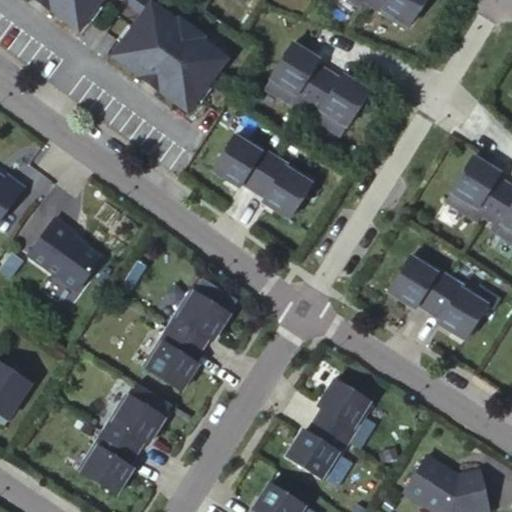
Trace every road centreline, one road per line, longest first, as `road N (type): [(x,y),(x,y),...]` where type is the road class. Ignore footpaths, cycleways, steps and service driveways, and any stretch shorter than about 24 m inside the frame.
road 1 (residential): [(0,88),(296,306)]
road 2 (residential): [(296,306),(495,0)]
road 3 (residential): [(296,306),(511,439)]
road 4 (residential): [(296,306),(173,511)]
